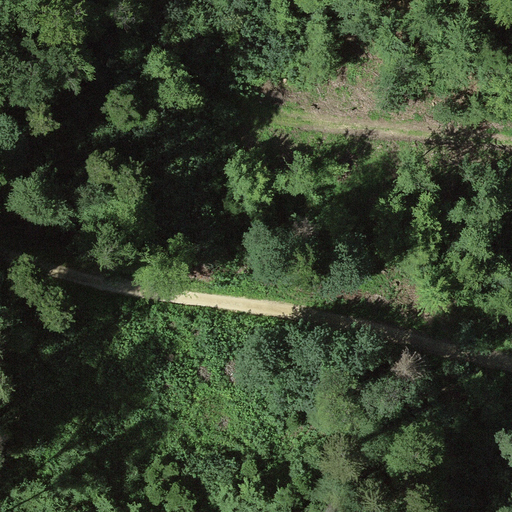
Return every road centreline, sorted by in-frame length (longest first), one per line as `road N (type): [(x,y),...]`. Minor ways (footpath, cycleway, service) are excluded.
road 1 (track): [(511,365),(131,288),(0,249)]
road 2 (track): [(511,143),(277,119),(239,108),(176,72),(103,12)]
